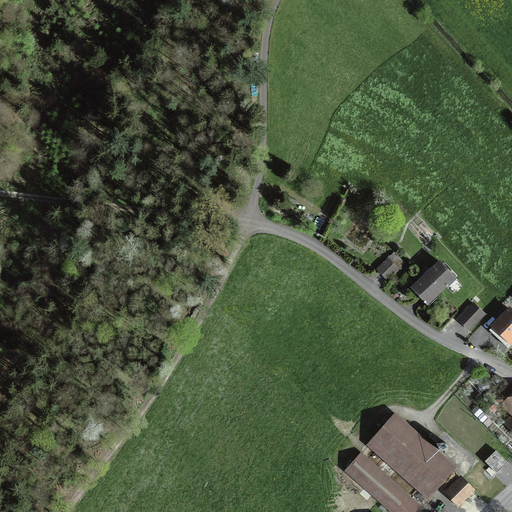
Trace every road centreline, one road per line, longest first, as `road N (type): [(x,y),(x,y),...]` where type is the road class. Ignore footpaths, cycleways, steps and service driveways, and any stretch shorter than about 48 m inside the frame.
road 1 (track): [(66,511),(180,352),(250,222)]
road 2 (residential): [(250,222),(312,245),(425,330),(511,374)]
road 3 (track): [(0,195),(250,222)]
road 4 (track): [(250,222),(266,28),(276,0)]
